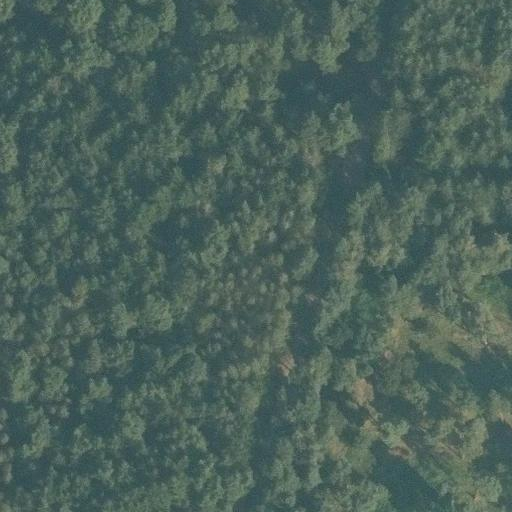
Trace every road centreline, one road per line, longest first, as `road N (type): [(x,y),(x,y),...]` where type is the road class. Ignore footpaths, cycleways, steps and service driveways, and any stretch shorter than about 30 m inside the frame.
road 1 (track): [(243,511),(341,195)]
road 2 (track): [(341,195),(397,0)]
